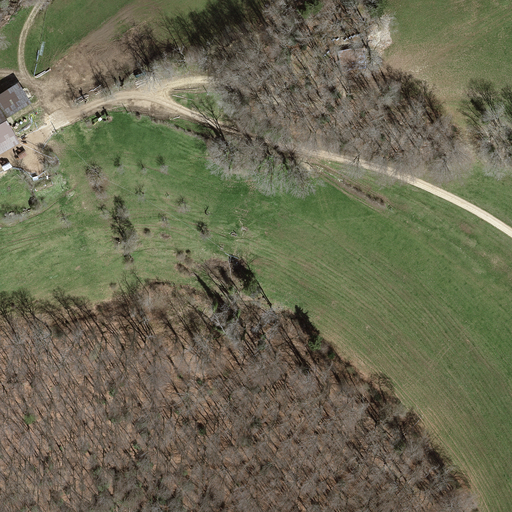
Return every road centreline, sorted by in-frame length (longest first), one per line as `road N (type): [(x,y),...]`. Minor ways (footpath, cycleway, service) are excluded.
road 1 (track): [(42,0),(23,34),(21,62),(52,128),(93,104),(145,99),(352,158),(430,189),(511,236)]
road 2 (track): [(456,94),(415,104),(230,80),(145,99)]
